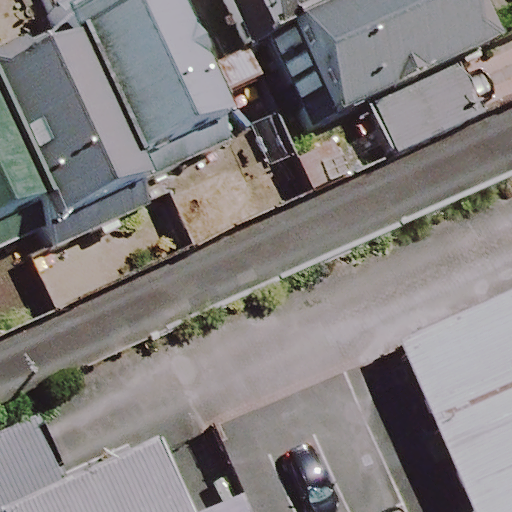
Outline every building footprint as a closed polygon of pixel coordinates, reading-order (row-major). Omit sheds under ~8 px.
[(54,53),(112,184),(199,145),(194,133),(220,121),(180,32),(154,44),(134,0),(108,0),(43,29),(54,53)] [(220,0),(303,175),(511,75),(511,70),(478,0),(220,0)] [(112,184),(54,53),(0,76),(0,174),(29,239),(118,199),(112,184)] [(0,174),(0,251),(29,239),(0,174)] [(511,511),(511,290),(358,361),(426,511),(511,511)] [(6,511),(146,511),(141,499),(113,511),(45,511),(39,497),(6,511)]
